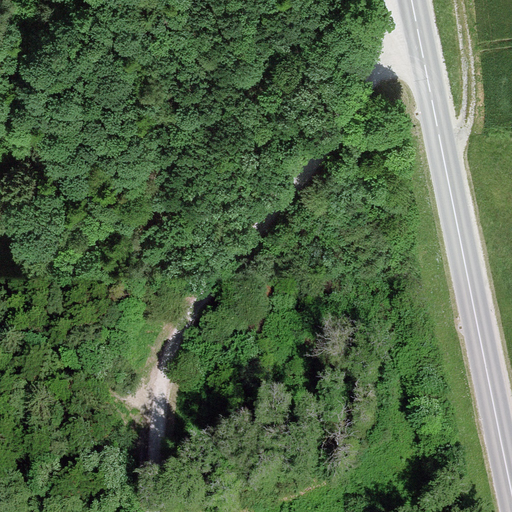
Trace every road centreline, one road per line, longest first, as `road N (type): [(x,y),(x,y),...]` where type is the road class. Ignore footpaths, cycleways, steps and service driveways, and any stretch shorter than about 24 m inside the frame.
road 1 (track): [(155,511),(159,394),(183,326),(390,58),(424,53)]
road 2 (secondary): [(511,473),(413,0)]
